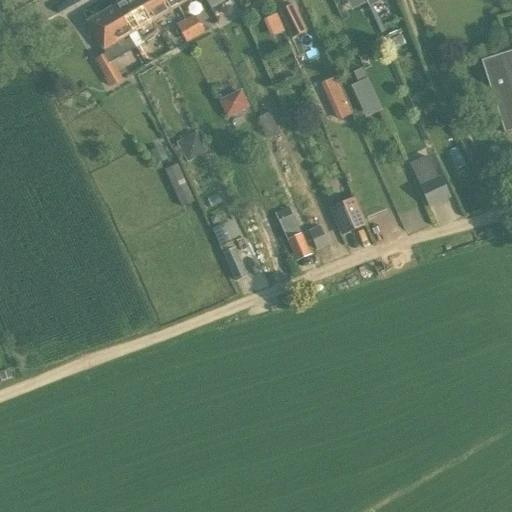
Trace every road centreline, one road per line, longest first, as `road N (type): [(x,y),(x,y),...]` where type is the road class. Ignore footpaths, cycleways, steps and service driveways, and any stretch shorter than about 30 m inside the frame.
road 1 (track): [(0,394),(506,209)]
road 2 (track): [(511,221),(407,0)]
